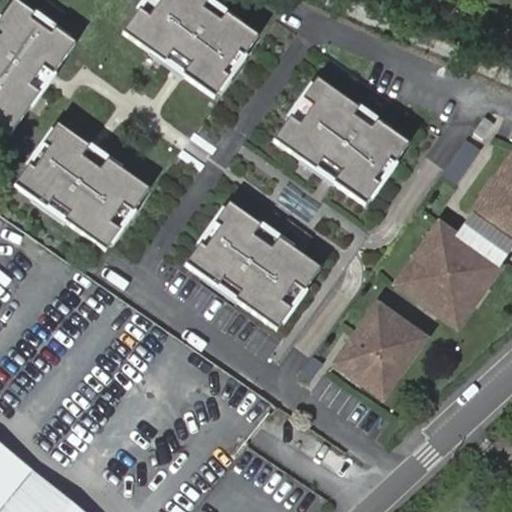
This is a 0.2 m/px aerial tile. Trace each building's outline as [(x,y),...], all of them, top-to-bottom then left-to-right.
[(77,43),(15,0),(0,21),(0,126),(12,135),(52,78),(77,43)] [(259,36),(208,0),(146,0),(124,32),(180,72),(216,97),(259,36)] [(319,79),(276,140),(367,206),(411,145),(319,79)] [(94,149),(59,124),(16,185),(108,250),(151,188),(94,149)] [(482,151),(469,141),(446,174),(458,184),(482,151)] [(511,167),(476,218),(511,243),(511,167)] [(322,269),(231,203),(187,264),(278,329),(322,269)] [(511,256),(511,243),(476,218),(461,238),(503,269),(511,258),(511,256)] [(461,238),(441,224),(396,286),(459,331),(503,269),(461,238)] [(428,340),(379,304),(335,365),(384,401),(428,340)] [(322,364),(314,358),(302,375),(310,381),(322,364)] [(0,511),(71,511),(0,454),(0,511)]
